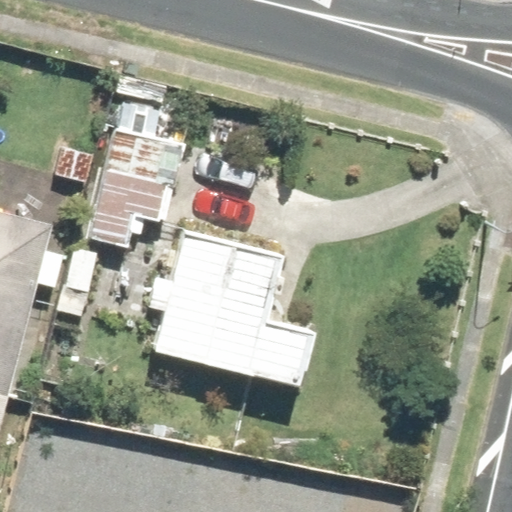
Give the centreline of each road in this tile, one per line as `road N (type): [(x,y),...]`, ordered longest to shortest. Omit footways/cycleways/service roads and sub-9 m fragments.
road 1 (secondary): [(511,84),(350,9)]
road 2 (secondary): [(350,9),(511,26)]
